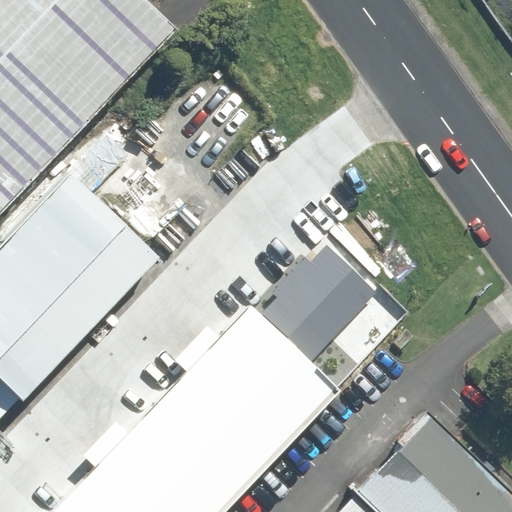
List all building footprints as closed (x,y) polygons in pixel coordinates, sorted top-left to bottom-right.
[(0,0),(0,212),(168,29),(135,0),(0,0)] [(153,253),(67,174),(0,245),(0,383),(18,400),(153,253)] [(312,234),(246,298),(311,361),(375,292),(312,234)] [(311,361),(246,298),(40,511),(217,511),(338,386),(311,361)] [(511,511),(511,495),(421,413),(347,494),(367,511),(511,511)] [(367,511),(347,494),(330,511),(367,511)]
